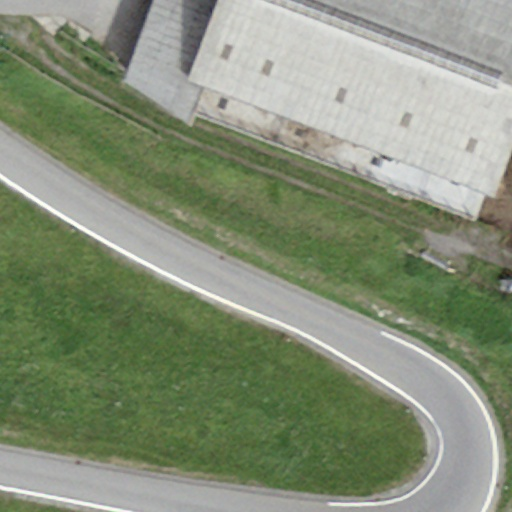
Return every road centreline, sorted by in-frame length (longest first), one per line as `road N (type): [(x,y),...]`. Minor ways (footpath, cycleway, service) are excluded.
road 1 (unclassified): [(444,511),(469,479),(472,449),(459,415),(392,359),(71,204),(0,151)]
road 2 (track): [(508,262),(148,118),(0,13)]
road 3 (unclassified): [(0,469),(236,511)]
